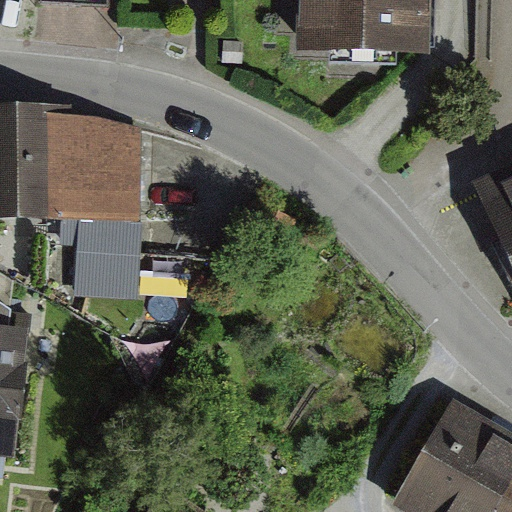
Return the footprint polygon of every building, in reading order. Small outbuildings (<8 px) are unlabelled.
[(276,0),(273,57),(417,64),(420,0),(276,0)] [(153,125),(0,116),(0,222),(147,231),(153,125)] [(511,176),(472,195),(511,277),(511,176)] [(0,325),(11,327),(12,311),(0,302),(0,325)] [(0,457),(16,459),(30,329),(11,327),(0,325),(0,457)] [(511,442),(455,410),(395,511),(502,511),(511,497),(511,442)] [(511,511),(511,497),(502,511),(511,511)]
